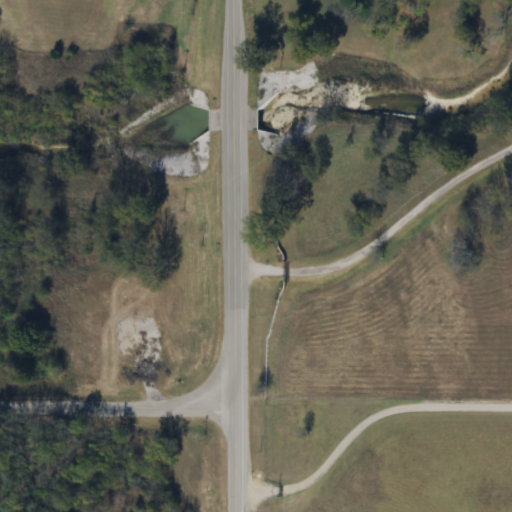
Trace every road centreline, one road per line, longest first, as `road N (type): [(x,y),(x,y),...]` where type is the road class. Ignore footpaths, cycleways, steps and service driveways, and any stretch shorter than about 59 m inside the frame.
road 1 (secondary): [(225,408),(225,0)]
road 2 (residential): [(225,408),(0,409)]
